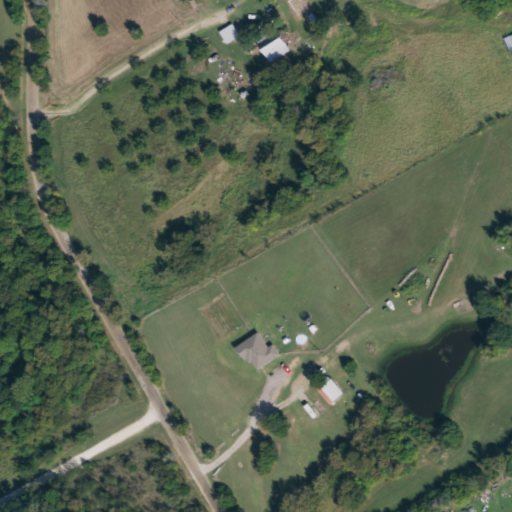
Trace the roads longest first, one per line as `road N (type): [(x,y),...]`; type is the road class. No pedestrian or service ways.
road 1 (residential): [(219,511),(45,200),(34,155),(35,0)]
road 2 (residential): [(199,477),(328,378)]
